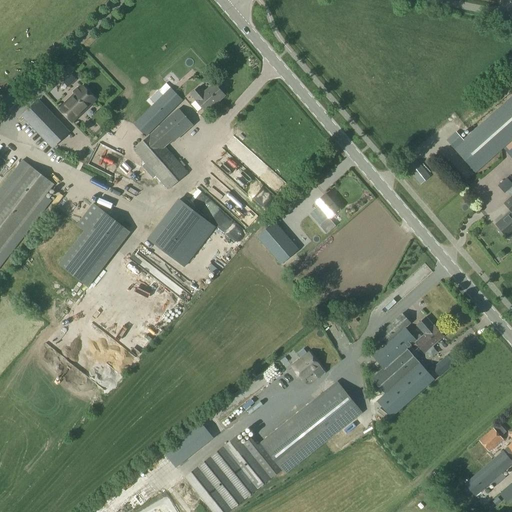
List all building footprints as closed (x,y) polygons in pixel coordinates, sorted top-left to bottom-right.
[(72,75),(66,81),(71,86),(77,81),(72,75)] [(162,96),(133,124),(145,137),(183,101),(166,83),(158,91),(162,96)] [(198,88),(190,95),(195,100),(195,101),(206,113),(225,96),(214,84),(202,94),(198,88)] [(81,87),(59,109),(72,122),(94,100),(81,87)] [(511,95),(452,148),(475,174),(511,140),(511,95)] [(70,133),(39,101),(24,117),(55,148),(70,133)] [(159,127),(152,133),(165,147),(173,140),(174,141),(192,125),(178,109),(159,126),(159,127)] [(456,132),(445,140),(452,148),(462,139),(456,132)] [(152,133),(134,149),(168,190),(187,174),(165,147),(152,133)] [(511,141),(503,149),(511,159),(511,141)] [(218,171),(229,160),(218,150),(208,161),(218,171)] [(96,156),(93,163),(109,169),(113,158),(105,155),(103,159),(96,156)] [(417,160),(406,168),(419,185),(430,177),(426,172),(419,163),(417,160)] [(221,175),(261,208),(270,196),(240,172),(230,164),(221,175)] [(28,165),(0,200),(0,254),(54,185),(28,165)] [(252,176),(269,192),(278,183),(261,167),(252,176)] [(511,183),(507,179),(499,187),(505,193),(511,186),(511,183)] [(328,218),(338,209),(325,194),(315,203),(318,207),(312,212),(322,223),(328,217),(328,218)] [(510,212),(495,225),(507,239),(511,234),(511,195),(503,204),(510,212)] [(180,264),(211,224),(179,200),(148,239),(180,264)] [(101,210),(60,264),(88,286),(130,232),(101,210)] [(278,243),(269,249),(277,260),(286,253),(278,243)] [(250,262),(191,319),(232,361),(261,332),(256,327),(286,298),(250,262)] [(419,268),(370,308),(375,314),(424,275),(419,268)] [(383,367),(371,377),(385,393),(419,363),(407,348),(416,340),(406,328),(411,323),(403,313),(380,333),(388,342),(373,355),(383,367)] [(424,335),(415,343),(424,353),(443,336),(434,327),(426,318),(416,326),(424,335)] [(309,353),(292,366),(303,380),(313,372),(320,367),(309,353)] [(440,361),(431,368),(438,376),(454,363),(451,359),(443,365),(440,361)] [(432,379),(419,363),(385,393),(376,400),(389,415),(432,379)] [(320,367),(313,372),(318,379),(325,374),(320,367)] [(337,382),(260,443),(285,474),(362,413),(337,382)] [(143,468),(150,476),(169,461),(175,469),(212,439),(200,424),(143,468)] [(505,432),(498,424),(493,428),(500,436),(501,437),(505,433),(505,432)] [(493,428),(479,440),(489,452),(503,440),(501,437),(500,436),(493,428)] [(236,436),(185,477),(212,511),(227,511),(270,478),(236,436)] [(511,461),(503,451),(465,483),(475,496),(511,464),(511,461)] [(504,498),(511,489),(511,472),(495,488),(504,498)] [(153,496),(144,504),(148,509),(157,500),(153,496)]
